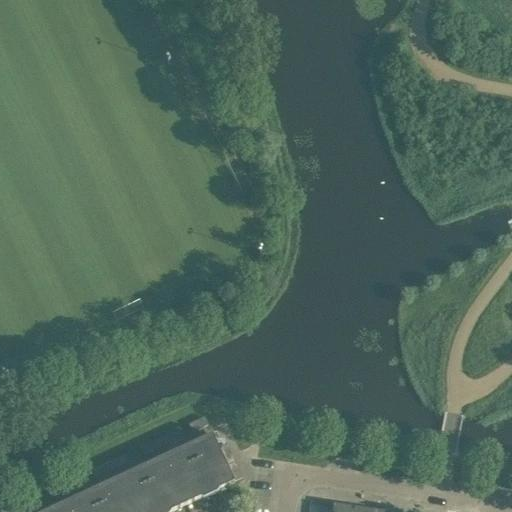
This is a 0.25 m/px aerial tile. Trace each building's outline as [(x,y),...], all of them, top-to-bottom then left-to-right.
[(201,414),(185,421),(189,429),(204,421),(201,414)] [(152,436),(136,443),(140,451),(156,444),(171,437),(168,429),(152,436)] [(50,511),(159,511),(167,509),(182,502),(198,494),(214,487),(231,479),(230,478),(227,470),(223,462),(219,454),(216,447),(212,438),(195,446),(179,453),(163,460),(147,467),(131,475),(115,482),(99,489),(83,497),(67,504),(51,511),(50,511)] [(224,443),(216,447),(219,454),(228,451),(224,443)] [(104,458),(88,465),(92,473),(108,466),(123,459),(120,451),(104,458)] [(228,451),(219,454),(223,462),(231,458),(228,451)] [(231,458),(223,462),(227,470),(235,466),(231,458)] [(235,466),(227,470),(230,478),(238,474),(235,466)] [(56,480),(40,487),(44,495),(60,488),(75,481),(72,473),(56,480)] [(24,495),(12,501),(16,508),(28,503),(24,495)] [(12,501),(0,506),(0,511),(17,511),(16,508),(12,501)] [(379,511),(380,509),(330,501),(329,508),(332,511),(331,511),(379,511)]
